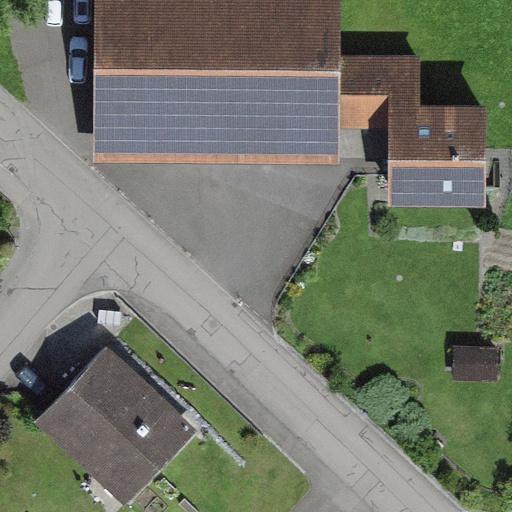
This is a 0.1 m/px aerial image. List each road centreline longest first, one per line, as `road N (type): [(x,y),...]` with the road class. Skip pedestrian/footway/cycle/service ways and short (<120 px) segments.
road 1 (residential): [(93,221),(415,511)]
road 2 (residential): [(0,337),(93,221)]
road 3 (residential): [(0,133),(93,221)]
